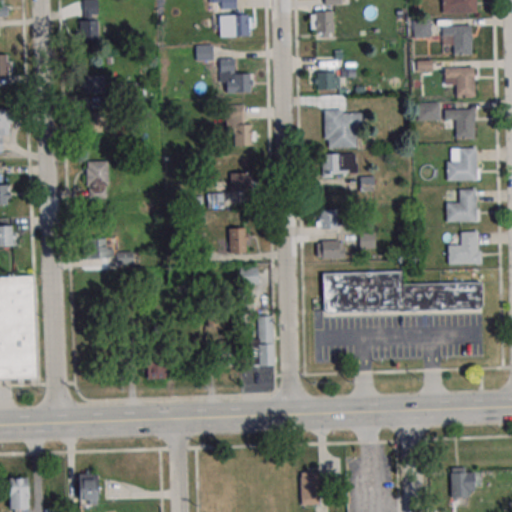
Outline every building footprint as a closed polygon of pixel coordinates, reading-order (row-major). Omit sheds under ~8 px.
[(98,0),(82,0),(83,41),(98,41),(98,0)] [(475,0),(476,13),(442,14),(441,0),(475,0)] [(310,34),(333,34),(333,11),(310,11),(310,34)] [(250,14),(213,15),(214,36),(250,36),(250,14)] [(429,37),(429,19),(413,19),(413,37),(429,37)] [(441,26),(471,26),(472,55),(453,55),(452,36),(441,37),(441,26)] [(443,68),(474,68),(474,97),(455,97),(455,78),(444,79),(443,68)] [(339,70),(314,70),(314,89),(339,89),(339,70)] [(250,92),(250,73),(227,73),(227,92),(250,92)] [(106,74),(81,74),(81,92),(106,92),(106,74)] [(243,105),(226,105),(226,134),(233,134),(233,146),(252,146),(252,125),(243,125),(243,105)] [(10,135),(10,110),(0,109),(0,151),(1,152),(1,135),(10,135)] [(323,148),(359,148),(359,109),(323,109),(323,148)] [(443,110),(474,109),(474,138),(455,139),(455,120),(443,120),(443,110)] [(458,149),(475,148),(476,180),(446,181),(446,162),(459,162),(458,149)] [(357,154),(322,154),(322,176),(357,176),(357,154)] [(107,198),(107,161),(86,161),(86,198),(107,198)] [(230,173),(230,192),(253,192),(253,173),(230,173)] [(360,190),(373,190),(373,177),(360,177),(360,190)] [(0,184),(0,204),(10,205),(10,184),(0,184)] [(458,191),(475,190),(476,222),(446,223),(445,204),(458,203),(458,191)] [(223,193),(207,193),(207,208),(223,208),(223,193)] [(316,209),(316,228),(336,228),(336,209),(316,209)] [(0,246),(16,246),(16,226),(0,225),(0,246)] [(246,253),(246,228),(227,228),(227,253),(246,253)] [(459,233),(476,232),(477,264),(447,265),(447,246),(460,246),(459,233)] [(87,257),(111,257),(111,237),(87,237),(87,257)] [(343,240),(316,240),(316,258),(343,258),(343,240)] [(136,264),(136,251),(117,251),(117,264),(136,264)] [(240,268),(240,284),(257,284),(257,268),(240,268)] [(321,272),(322,312),(481,308),(480,281),(401,284),(400,270),(321,272)] [(0,277),(0,378),(35,378),(33,277),(0,277)] [(273,365),(272,316),(257,316),(257,349),(251,349),(252,365),(273,365)] [(232,366),(232,341),(213,341),(213,366),(232,366)] [(145,378),(164,378),(164,353),(145,353),(145,378)] [(449,497),(473,497),(473,466),(449,466),(449,497)] [(299,472),(299,505),(317,505),(317,472),(299,472)] [(77,473),(77,504),(97,504),(97,473),(77,473)] [(8,510),(27,510),(27,478),(8,478),(8,510)] [(440,495),(441,482),(431,481),(430,494),(440,495)]
